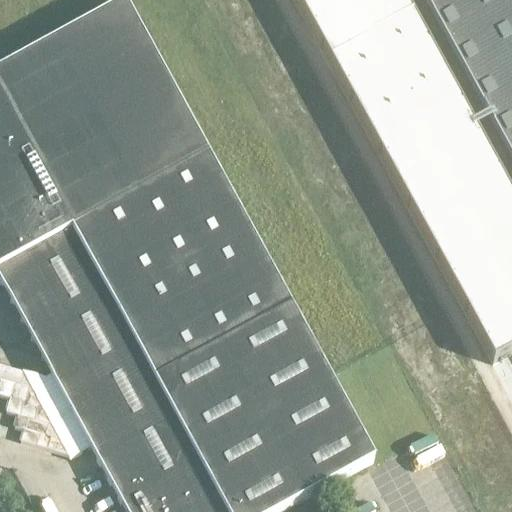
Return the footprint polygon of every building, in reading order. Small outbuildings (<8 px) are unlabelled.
[(406,0),(291,0),(328,68),(417,19),(406,0)] [(511,0),(424,0),(428,7),(511,160),(511,0)] [(0,75),(0,272),(206,160),(123,8),(0,75)] [(511,193),(417,19),(328,68),(492,367),(511,356),(511,193)] [(286,511),(373,465),(206,160),(0,272),(0,287),(122,511),(286,511)]
